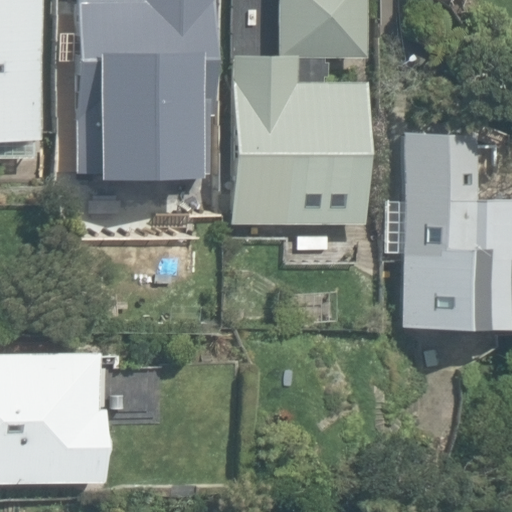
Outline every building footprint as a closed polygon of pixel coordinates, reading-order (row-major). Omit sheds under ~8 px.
[(0,0),(0,147),(29,147),(28,0),(0,0)] [(195,0),(59,0),(55,118),(74,119),(72,188),(189,191),(195,0)] [(345,238),(353,0),(266,0),(265,61),(214,59),(208,233),(345,238)] [(467,0),(402,0),(403,8),(467,9),(467,0)] [(511,206),(477,205),(481,141),(390,136),(379,338),(511,344),(511,206)] [(0,347),(0,487),(111,489),(113,349),(0,347)]
